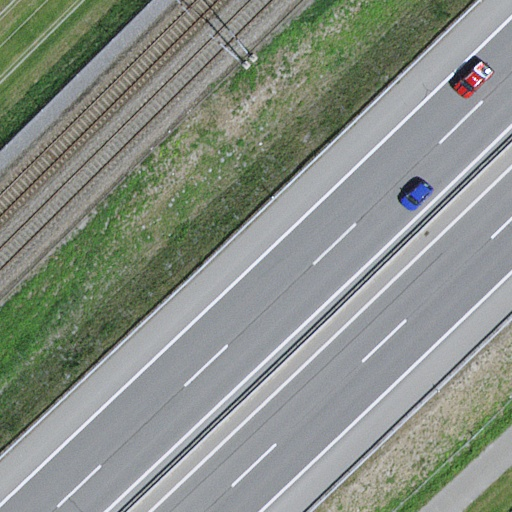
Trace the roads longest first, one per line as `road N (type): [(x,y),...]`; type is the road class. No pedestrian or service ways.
road 1 (motorway): [(511,63),(43,511)]
road 2 (motorway): [(194,511),(511,209)]
